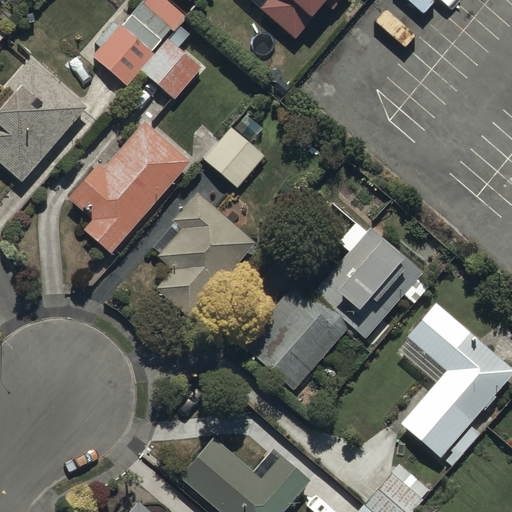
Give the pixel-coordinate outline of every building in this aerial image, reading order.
[(267,0),(259,10),(296,42),(332,0),(267,0)] [(151,58),(115,31),(89,65),(124,92),(151,58)] [(202,73),(171,48),(146,78),(177,103),(202,73)] [(83,113),(27,68),(0,101),(0,163),(27,184),(83,113)] [(252,121),(209,168),(236,193),(279,146),(252,121)] [(110,260),(187,169),(139,128),(74,204),(97,223),(85,238),(110,260)] [(191,320),(255,250),(215,214),(152,284),(191,320)] [(408,282),(367,246),(324,294),(365,330),(408,282)] [(246,352),(292,394),(347,333),(300,292),(246,352)] [(440,462),(508,376),(412,300),(377,344),(432,388),(399,429),(440,462)] [(200,439),(168,477),(209,511),(290,511),(306,493),(274,466),(257,487),(200,439)] [(147,511),(137,503),(128,511),(147,511)]
